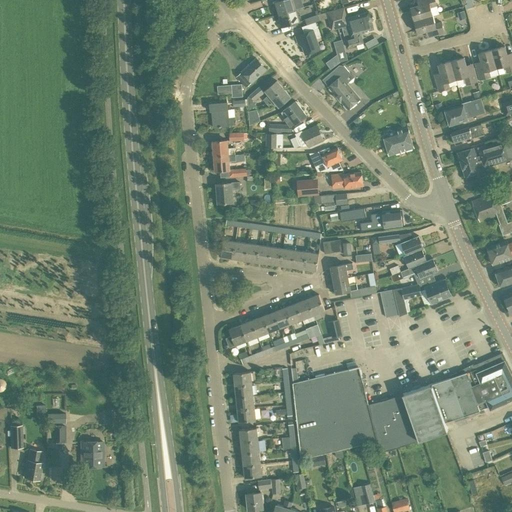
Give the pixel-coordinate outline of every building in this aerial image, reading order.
[(282,0),(275,2),(279,14),(296,9),(304,7),(301,0),(282,0)] [(326,0),(328,10),(335,8),(333,0),(326,0)] [(414,20),(433,15),(431,7),(437,6),(435,0),(420,0),(422,4),(411,8),(414,20)] [(374,18),(372,14),(369,12),(347,18),(344,7),(326,12),(331,30),(342,28),(347,47),(363,43),(360,33),(374,29),(372,21),(374,18)] [(296,9),(279,14),(283,26),(300,21),(296,9)] [(320,49),(316,39),(321,37),(316,22),(320,20),(318,14),(304,19),(307,25),(305,26),(307,32),(296,36),(299,44),(301,43),(306,54),(320,49)] [(433,15),(414,20),(418,33),(429,30),(431,36),(444,32),(441,22),(435,23),(433,15)] [(342,40),(334,42),(336,51),(345,49),(342,40)] [(492,50),(497,68),(504,66),(506,73),(511,71),(511,56),(508,58),(505,46),(492,50)] [(489,70),(497,68),(492,50),(479,53),(482,65),(476,67),(479,80),(491,77),(489,70)] [(451,61),(456,79),(463,77),(466,85),(478,82),(474,67),(467,69),(464,57),(451,61)] [(252,83),(266,69),(256,58),(242,72),(237,77),(246,87),(251,82),(252,83)] [(448,82),(456,79),(451,61),(438,65),(441,76),(435,78),(439,91),(449,88),(448,82)] [(348,109),(360,99),(347,84),(354,78),(344,66),(339,65),(323,79),(348,109)] [(267,104),(284,89),(277,81),(265,91),(269,95),(263,100),(267,104)] [(232,93),(231,85),(217,86),(218,94),(232,93)] [(247,99),(248,106),(248,105),(264,93),(259,86),(249,95),(249,96),(247,98),(247,99)] [(284,89),(267,104),(270,107),(275,103),(279,107),(291,97),(284,89)] [(233,107),(248,106),(247,99),(233,101),(233,107)] [(506,116),(511,114),(511,99),(502,103),(506,116)] [(289,115),(285,118),(285,119),(290,126),(295,123),(296,124),(307,116),(296,101),(284,109),(289,115)] [(477,114),(473,102),(463,105),(445,110),(445,112),(444,113),(445,116),(447,117),(448,119),(447,121),(447,123),(449,124),(450,126),(468,120),(467,117),(477,114)] [(228,118),(227,103),(210,104),(210,111),(212,111),(213,127),(229,126),(229,125),(236,125),(235,117),(228,118)] [(249,126),(260,121),(257,109),(248,111),(249,126)] [(282,134),(282,124),(269,124),(269,133),(282,134)] [(455,145),(472,140),(472,139),(485,135),(481,124),(452,132),(455,145)] [(302,131),(295,134),(301,147),(309,147),(324,140),(317,125),(302,132),(302,131)] [(389,155),(414,148),(408,127),(383,134),(389,155)] [(230,141),(244,141),(244,132),(229,133),(230,141)] [(277,148),(277,134),(266,134),(266,148),(277,148)] [(477,159),(480,170),(511,159),(511,141),(511,139),(486,146),(488,153),(482,155),(482,158),(477,159)] [(214,156),(236,155),(235,147),(228,148),(227,140),(213,141),(214,156)] [(461,164),(477,159),(482,158),(482,155),(488,153),(486,146),(479,148),(480,150),(479,150),(480,156),(476,157),(474,148),(458,152),(461,164)] [(328,166),(343,160),(337,148),(322,154),(315,158),(318,165),(326,161),(328,166)] [(214,156),(215,171),(229,170),(230,170),(230,169),(229,162),(236,161),(236,155),(214,156)] [(481,171),(480,170),(477,159),(461,164),(465,176),(466,176),(468,181),(476,179),(475,173),(481,171)] [(246,168),(230,169),(230,170),(229,170),(230,177),(247,176),(247,175),(252,175),(251,169),(247,169),(246,168)] [(363,186),(361,172),(344,174),(344,173),(331,174),(333,189),(346,187),(346,188),(363,186)] [(511,232),(511,180),(510,182),(507,175),(500,178),(502,184),(500,185),(503,193),(496,195),(497,197),(495,198),(493,194),(472,201),(480,221),(496,215),(499,224),(498,224),(503,235),(511,232)] [(298,197),(319,195),(318,179),(296,180),(298,197)] [(218,203),(233,202),(232,189),(240,189),(239,182),(216,184),(218,203)] [(348,204),(347,193),(319,196),(319,203),(336,202),(336,205),(348,204)] [(341,221),(365,217),(364,208),(350,210),(341,211),(340,211),(341,221)] [(402,225),(400,210),(383,213),(371,214),(372,227),(384,225),(384,227),(402,225)] [(217,233),(224,231),(222,221),(214,223),(217,233)] [(379,244),(400,241),(399,234),(378,237),(379,244)] [(422,249),(424,248),(419,235),(401,243),(406,255),(422,249)] [(324,254),(342,251),(341,239),(323,242),(324,254)] [(233,258),(235,241),(223,240),(221,257),(233,258)] [(245,260),(247,243),(235,241),(233,258),(245,260)] [(511,258),(511,242),(508,244),(507,241),(487,248),(490,256),(489,257),(490,261),(492,262),(493,265),(511,258)] [(344,255),(351,254),(350,242),(343,243),(344,255)] [(257,262),(259,245),(247,243),(245,260),(257,262)] [(269,264),(271,247),(259,245),(257,262),(269,264)] [(281,265),(283,248),(271,247),(269,264),(281,265)] [(293,267),(295,250),(283,248),(281,265),(293,267)] [(427,261),(422,249),(406,255),(404,256),(409,268),(415,266),(427,261)] [(304,269),(307,252),(295,250),(293,267),(304,269)] [(307,252),(304,269),(316,271),(319,254),(307,252)] [(356,262),(372,261),(371,253),(356,255),(356,262)] [(415,266),(409,268),(412,275),(418,272),(420,278),(438,271),(433,258),(427,261),(415,266)] [(333,280),(348,277),(347,270),(354,269),(353,263),(331,267),(333,280)] [(392,275),(401,271),(398,265),(390,269),(392,275)] [(511,265),(496,271),(496,272),(494,272),(499,287),(500,286),(501,287),(511,283),(511,265)] [(401,271),(392,275),(395,282),(404,278),(401,271)] [(348,277),(333,280),(336,294),(358,289),(357,283),(349,284),(348,277)] [(421,291),(419,284),(393,289),(399,316),(411,312),(408,300),(421,296),(425,306),(451,295),(448,287),(449,285),(448,282),(446,281),(445,280),(425,287),(426,289),(421,291)] [(361,296),(377,293),(375,285),(360,289),(361,296)] [(393,289),(381,292),(381,293),(387,319),(399,316),(393,289)] [(308,299),(314,315),(325,310),(319,295),(308,299)] [(302,319),(314,315),(308,299),(296,303),(302,319)] [(291,323),(302,319),(296,303),(285,308),(291,323)] [(280,328),(291,323),(285,308),(274,312),(280,328)] [(269,332),(280,328),(274,312),(263,316),(269,332)] [(258,336),(269,332),(263,316),(251,321),(258,336)] [(323,338),(324,343),(340,339),(340,337),(343,336),(339,319),(328,321),(332,336),(323,338)] [(246,341),(258,336),(251,321),(240,325),(246,341)] [(324,343),(323,338),(318,324),(306,329),(308,333),(310,338),(316,336),(319,345),(324,343)] [(229,347),(246,341),(240,325),(229,329),(231,336),(226,338),(229,347)] [(298,343),(310,338),(308,333),(296,338),(298,343)] [(287,347),(298,343),(296,338),(285,342),(287,347)] [(276,351),(287,347),(285,342),(274,346),(276,351)] [(265,356),(276,351),(274,346),(263,350),(265,356)] [(254,360),(265,356),(263,350),(252,355),(254,360)] [(254,360),(252,355),(248,356),(246,351),(239,354),(243,364),(254,360)] [(511,399),(511,375),(501,352),(474,365),(475,365),(473,366),(487,399),(501,393),(506,403),(511,399)] [(487,399),(473,366),(449,377),(450,378),(431,384),(444,422),(454,419),(456,422),(465,419),(464,416),(479,411),(480,414),(485,412),(484,409),(490,407),(491,409),(504,403),(506,403),(501,393),(487,399)] [(296,367),(294,368),(291,368),(296,417),(301,459),(375,440),(377,440),(368,404),(359,367),(299,382),(296,367)] [(235,385),(252,384),(251,371),(234,373),(235,385)] [(236,398),(253,396),(252,384),(235,385),(236,398)] [(431,384),(421,388),(403,394),(419,441),(437,435),(447,431),(444,422),(431,384)] [(419,441),(403,394),(388,399),(385,400),(368,404),(377,440),(375,440),(378,453),(385,452),(395,449),(397,448),(417,442),(419,441)] [(238,410),(254,408),(253,396),(236,398),(238,410)] [(254,408),(238,410),(239,422),(256,420),(254,408)] [(22,425),(21,421),(19,420),(14,420),(11,422),(11,426),(9,426),(10,448),(22,448),(22,425)] [(52,442),(66,442),(66,425),(51,425),(52,442)] [(241,442),(258,440),(257,428),(240,429),(241,442)] [(291,449),(296,448),(295,436),(289,437),(282,438),(283,449),(291,449)] [(242,454),(259,452),(258,440),(241,442),(242,454)] [(82,467),(102,466),(102,441),(82,441),(82,467)] [(40,463),(42,451),(30,449),(28,460),(27,460),(24,478),(39,480),(42,463),(40,463)] [(244,466),(261,464),(259,452),(242,454),(244,466)] [(312,467),(326,464),(324,455),(310,457),(312,467)] [(298,459),(294,460),(292,460),(293,472),(299,472),(298,469),(303,468),(301,459),(298,459)] [(261,464),(244,466),(245,478),(262,476),(261,464)] [(303,473),(296,474),(298,489),(306,488),(303,473)] [(280,478),(271,479),(272,488),(272,494),(281,494),(280,478)] [(271,479),(257,480),(259,490),(272,488),(271,479)] [(370,483),(361,485),(366,504),(375,501),(370,483)] [(446,491),(448,500),(457,497),(455,489),(446,491)] [(248,510),(263,508),(261,492),(246,494),(248,510)] [(400,511),(410,509),(407,498),(392,502),(394,511),(400,511)] [(382,499),(375,500),(376,501),(378,511),(387,511),(386,506),(384,506),(382,499)] [(288,511),(290,509),(291,509),(293,502),(285,500),(283,507),(276,505),(274,511),(288,511)]
